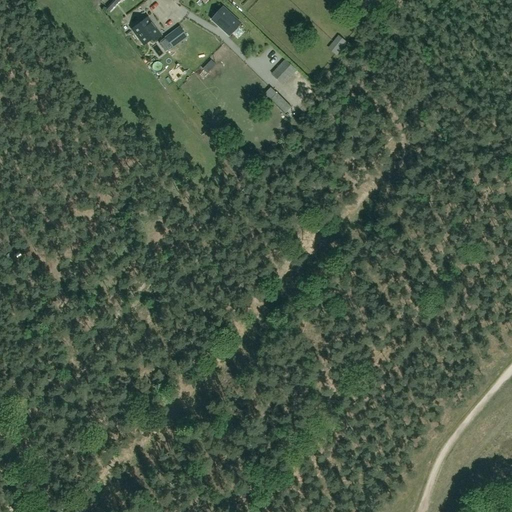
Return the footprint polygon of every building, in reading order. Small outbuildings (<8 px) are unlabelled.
[(223,7),(211,19),(229,36),(240,23),(223,7)] [(152,39),(153,42),(161,36),(147,18),(131,29),(143,45),(152,39)] [(186,37),(179,27),(165,38),(172,48),(186,37)] [(345,42),(338,36),(328,48),(334,54),(345,42)] [(285,59),(271,74),(283,86),(297,71),(285,59)] [(292,105),(297,99),(277,80),(272,86),(292,105)] [(271,87),(265,93),(271,99),(277,93),(271,87)] [(297,99),(303,96),(300,90),(294,92),(297,99)] [(271,99),(286,113),(292,107),(277,93),(271,99)]
